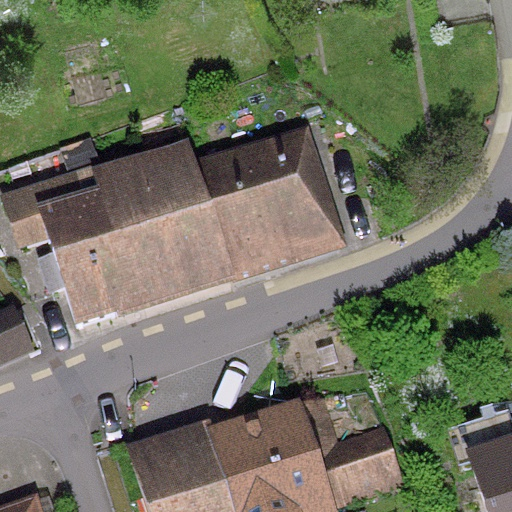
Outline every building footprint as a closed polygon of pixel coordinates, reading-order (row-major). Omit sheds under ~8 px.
[(193,178),(192,178),(226,280),(288,261),(286,257),(330,243),(297,136),(294,137),(297,147),(195,179),(192,169),(190,169),(193,178)] [(140,304),(105,205),(97,178),(4,206),(13,234),(37,226),(71,330),(105,319),(105,320),(111,319),(109,314),(140,304)] [(105,205),(140,304),(224,279),(225,281),(226,280),(192,178),(105,205)] [(0,316),(0,363),(24,353),(6,314),(0,316)] [(132,466),(127,467),(141,511),(319,511),(318,506),(305,464),(291,424),(135,474),(132,466)] [(379,438),(305,464),(318,506),(392,481),(379,438)] [(480,511),(511,511),(511,454),(466,470),(480,511)]
